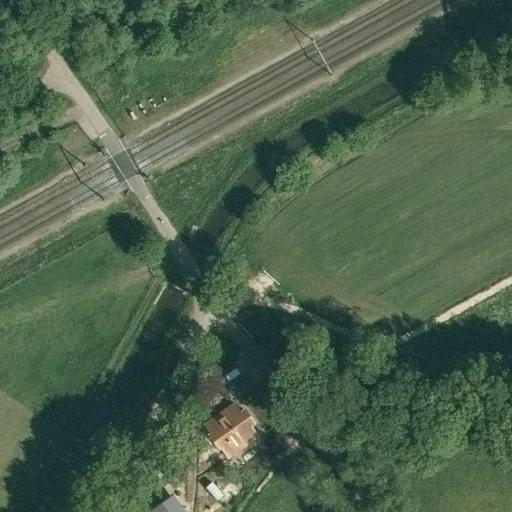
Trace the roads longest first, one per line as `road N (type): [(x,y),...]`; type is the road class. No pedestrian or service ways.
road 1 (track): [(511,280),(389,345),(263,301),(203,318),(231,329),(379,511)]
road 2 (unclassified): [(103,511),(195,341),(201,294),(131,170),(18,0)]
